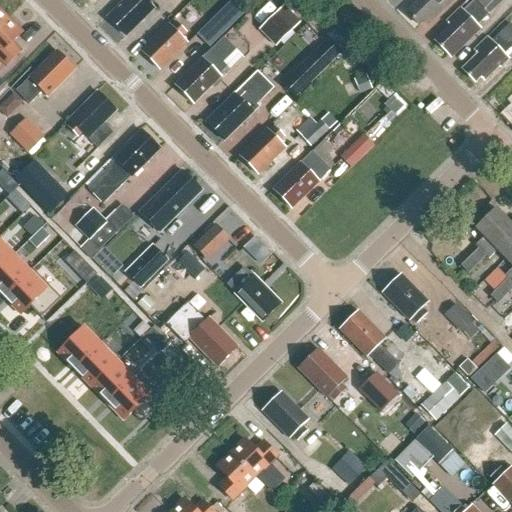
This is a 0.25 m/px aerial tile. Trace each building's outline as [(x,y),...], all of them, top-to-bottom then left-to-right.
[(126,38),(154,11),(148,5),(152,0),(128,0),(108,20),(126,38)] [(450,0),(420,0),(407,14),(420,27),(424,22),(428,26),(429,25),(443,11),(446,10),(453,2),(450,0)] [(477,26),(488,15),(484,11),(492,3),(488,0),(474,0),(462,12),(460,10),(446,23),(450,27),(434,42),(447,56),(453,50),(456,54),(480,30),(477,26)] [(283,6),(259,30),(276,48),(300,24),(283,6)] [(223,10),(197,36),(210,49),(237,24),(223,10)] [(12,45),(22,34),(8,21),(0,28),(0,62),(5,67),(19,53),(12,45)] [(159,72),(187,44),(181,39),(186,34),(175,23),(170,28),(168,26),(141,53),(159,72)] [(505,55),(511,48),(511,26),(510,24),(492,42),(488,38),(474,51),(478,55),(462,71),(475,84),(480,79),(484,82),(499,68),(499,69),(509,60),(505,55)] [(223,39),(175,87),(194,106),(221,78),(218,76),(226,68),(222,64),(235,51),(223,39)] [(326,43),(282,85),(295,100),(340,57),(326,43)] [(47,99),(74,72),(55,53),(15,93),(28,107),(41,94),(47,99)] [(360,95),(372,90),(366,76),(354,81),(360,95)] [(382,86),(376,92),(387,103),(393,97),(382,86)] [(104,125),(116,113),(97,94),(70,121),(72,123),(66,128),(76,139),(83,133),(89,140),(98,149),(113,134),(104,125)] [(224,143),(252,116),(245,109),(251,104),(240,94),(235,99),(233,97),(206,124),(224,143)] [(384,112),(372,98),(354,112),(367,127),(384,112)] [(405,113),(394,102),(386,110),(397,121),(405,113)] [(311,148),(331,129),(322,120),(302,139),(311,148)] [(42,141),(23,122),(9,137),(28,155),(42,141)] [(258,177),(285,149),(279,143),(284,138),(274,128),(269,133),(267,130),(239,158),(258,177)] [(115,163),(88,190),(103,205),(130,177),(131,179),(159,151),(140,132),(112,160),(115,163)] [(363,135),(340,158),(351,168),(374,146),(363,135)] [(330,171),(312,153),(301,164),(273,192),(292,210),(319,183),(319,182),(330,171)] [(34,164),(17,181),(50,215),(68,198),(34,164)] [(160,234),(201,193),(180,172),(139,214),(160,234)] [(24,200),(18,205),(25,212),(31,207),(24,200)] [(31,207),(25,212),(32,219),(38,214),(31,207)] [(93,208),(74,227),(75,228),(89,242),(89,241),(106,224),(108,223),(93,208)] [(481,254),(510,226),(494,210),(474,230),(483,238),(475,247),(478,250),(481,254)] [(99,251),(116,234),(106,224),(89,241),(99,251)] [(208,262),(229,240),(215,226),(194,247),(208,262)] [(511,252),(511,228),(510,226),(481,254),(485,257),(488,260),(496,252),(504,260),(511,252)] [(56,233),(51,238),(58,246),(63,240),(56,233)] [(63,240),(58,246),(65,253),(70,247),(63,240)] [(0,243),(0,269),(13,257),(0,243)] [(139,291),(168,262),(152,246),(123,274),(126,277),(143,261),(152,270),(135,287),(139,291)] [(485,257),(481,254),(478,250),(469,259),(476,266),(485,257)] [(195,280),(205,270),(188,253),(178,263),(195,280)] [(13,257),(0,269),(0,295),(3,298),(29,274),(13,257)] [(467,275),(476,266),(469,259),(459,268),(467,275)] [(261,324),(280,305),(252,280),(243,270),(227,286),(236,294),(234,296),(261,324)] [(29,274),(3,298),(20,316),(46,291),(29,274)] [(421,311),(427,305),(401,277),(382,295),(409,323),(411,321),(416,326),(426,316),(421,311)] [(511,289),(511,284),(507,280),(498,289),(505,296),(511,289)] [(505,296),(498,289),(489,298),(496,305),(505,296)] [(146,315),(155,306),(146,297),(137,306),(146,315)] [(184,345),(189,340),(217,367),(235,349),(208,320),(206,322),(187,303),(164,325),(184,345)] [(127,305),(121,311),(128,318),(134,313),(127,305)] [(475,323),(457,305),(445,316),(452,324),(446,329),(464,348),(483,330),(476,322),(475,323)] [(134,313),(128,318),(135,325),(141,320),(134,313)] [(378,347),(384,341),(357,313),(339,331),(366,359),(369,357),(374,362),(388,376),(397,366),(383,352),(378,347)] [(83,329),(57,354),(74,371),(99,346),(83,329)] [(163,335),(157,341),(164,348),(170,342),(163,335)] [(476,393),(511,363),(492,340),(456,369),(476,393)] [(170,342),(164,348),(171,355),(177,349),(170,342)] [(99,346),(74,371),(90,388),(116,363),(99,346)] [(318,351),(298,370),(327,399),(329,397),(334,402),(346,390),(341,385),(347,379),(318,351)] [(116,363),(90,388),(106,404),(132,379),(116,363)] [(377,414),(395,400),(373,369),(354,383),(377,414)] [(132,379),(106,404),(123,422),(131,413),(141,423),(158,407),(149,397),(132,379)] [(462,399),(451,387),(427,409),(438,421),(462,399)] [(408,388),(402,393),(411,402),(417,396),(408,388)] [(302,429),(308,423),(281,395),(262,414),(289,441),(292,438),(297,443),(307,434),(302,429)] [(387,444),(396,435),(384,423),(375,432),(387,444)] [(511,430),(506,425),(494,437),(511,455),(511,430)] [(137,427),(122,440),(131,451),(114,464),(121,472),(153,445),(137,427)] [(438,465),(452,451),(429,427),(415,441),(438,465)] [(244,441),(230,455),(252,479),(262,469),(263,471),(277,457),(263,443),(255,452),(244,441)] [(432,462),(415,444),(394,464),(412,482),(432,462)] [(331,471),(349,487),(366,469),(348,452),(331,471)] [(243,487),(252,479),(230,455),(215,469),(226,480),(217,488),(231,502),(244,489),(243,487)] [(511,507),(511,470),(511,469),(505,475),(499,470),(489,480),(494,485),(492,487),(511,507)] [(429,502),(441,490),(433,482),(432,483),(422,493),(421,494),(429,502)] [(322,505),(329,498),(314,483),(307,490),(322,505)] [(184,500),(172,511),(212,511),(203,503),(195,510),(184,500)]
